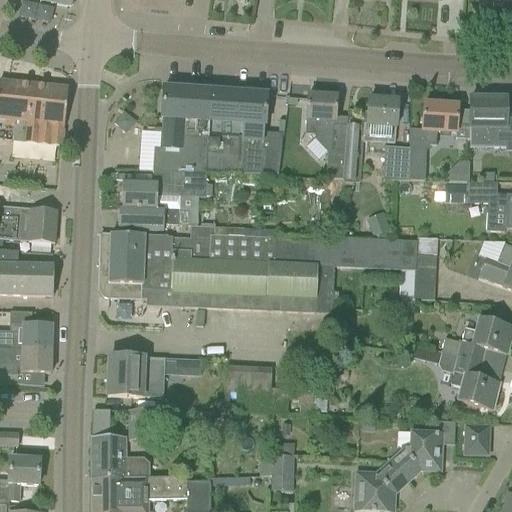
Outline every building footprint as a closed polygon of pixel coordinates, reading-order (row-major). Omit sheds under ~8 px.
[(27,0),(70,9),(71,0),(27,0)] [(0,121),(7,122),(7,127),(12,128),(11,143),(24,145),(40,147),(60,149),(67,92),(0,84),(0,121)] [(151,175),(205,176),(209,176),(212,133),(214,94),(162,91),(160,120),(161,120),(158,160),(152,159),(151,175)] [(266,97),(214,94),(212,133),(209,176),(277,176),(279,157),(280,138),(262,136),(263,127),(264,127),(264,117),(266,97)] [(317,123),(334,124),(336,100),(307,98),(306,122),(305,122),(304,137),(316,138),(317,123)] [(469,101),(468,150),(480,150),(493,150),(504,150),(504,154),(511,154),(511,111),(506,112),(506,102),(469,101)] [(365,130),(364,146),(378,147),(379,146),(392,147),(394,129),(395,129),(397,105),(367,102),(365,130)] [(457,108),(422,105),(420,133),(409,132),(408,151),(408,183),(424,183),(424,153),(428,148),(434,149),(435,136),(455,137),(457,108)] [(364,146),(365,130),(346,128),(344,155),(342,186),(359,187),(361,145),(364,146)] [(2,146),(1,159),(34,162),(35,149),(2,146)] [(408,184),(408,183),(408,151),(384,150),(382,184),(408,184)] [(344,155),(329,154),(326,154),(324,185),(342,186),(344,155)] [(3,162),(1,176),(50,181),(51,167),(3,162)] [(179,214),(179,200),(204,201),(205,176),(151,175),(151,186),(121,185),(120,212),(120,213),(155,215),(155,214),(179,214)] [(482,176),(482,185),(492,185),(492,176),(482,176)] [(496,186),(465,186),(465,206),(465,207),(486,207),(496,207),(496,197),(496,186)] [(465,206),(465,188),(444,187),(443,204),(443,206),(465,206)] [(443,204),(443,196),(435,195),(435,204),(443,204)] [(511,197),(496,197),(496,207),(486,207),(484,235),(502,236),(502,231),(511,232),(511,197)] [(55,215),(0,210),(0,242),(52,246),(55,215)] [(117,231),(137,231),(162,233),(162,229),(178,229),(179,214),(155,214),(155,215),(120,213),(120,212),(118,212),(117,231)] [(365,223),(371,240),(387,234),(381,217),(365,223)] [(213,243),(213,240),(213,231),(189,230),(189,242),(213,243)] [(97,292),(97,293),(97,294),(97,295),(98,295),(98,296),(98,297),(99,297),(99,298),(100,299),(101,300),(102,300),(102,301),(103,301),(104,301),(104,302),(105,302),(106,302),(141,303),(141,302),(145,303),(145,309),(165,310),(330,317),(330,307),(336,308),(337,296),(331,296),(332,274),(332,270),(399,273),(398,299),(400,299),(401,299),(411,299),(413,270),(414,270),(415,245),(275,239),(275,242),(213,240),(213,243),(189,242),(166,241),(166,240),(119,238),(99,237),(97,291),(97,292)] [(433,304),(435,242),(415,241),(415,245),(414,270),(413,270),(411,299),(413,299),(413,303),(433,304)] [(502,289),(511,293),(511,251),(502,247),(496,264),(485,260),(479,274),(477,280),(502,289)] [(51,300),(53,268),(32,268),(6,268),(7,255),(0,254),(0,298),(32,299),(51,300)] [(413,312),(413,303),(413,299),(411,299),(401,299),(400,312),(413,312)] [(112,319),(127,318),(127,306),(111,307),(112,319)] [(0,350),(50,352),(51,328),(30,327),(30,316),(9,315),(9,335),(0,334),(0,350)] [(464,332),(460,346),(434,339),(430,351),(441,353),(480,364),(483,353),(505,359),(511,333),(511,330),(494,326),(478,322),(474,335),(464,332)] [(0,386),(16,387),(17,371),(21,371),(21,376),(49,377),(50,352),(0,350),(0,386)] [(479,367),(440,356),(437,368),(441,374),(452,377),(449,387),(460,390),(456,405),(471,409),(491,414),(498,386),(497,386),(476,380),(479,367)] [(164,363),(108,360),(106,399),(162,402),(164,363)] [(179,363),(179,378),(199,379),(200,364),(179,363)] [(223,414),(298,418),(311,418),(312,414),(312,394),(269,392),(270,371),(225,369),(223,402),(223,414)] [(215,414),(223,414),(223,402),(216,401),(215,414)] [(154,444),(153,414),(126,415),(127,444),(154,444)] [(90,481),(148,481),(148,466),(142,461),(124,461),(124,441),(112,441),(112,427),(108,427),(108,415),(91,415),(91,441),(90,441),(90,481)] [(373,434),(373,422),(361,422),(360,434),(373,434)] [(464,458),(485,459),(485,432),(464,431),(464,448),(459,448),(459,454),(464,454),(464,458)] [(0,448),(15,449),(16,437),(0,436),(0,448)] [(400,453),(386,465),(406,487),(416,477),(416,475),(439,476),(440,438),(409,437),(408,450),(400,449),(400,453)] [(270,459),(293,460),(293,445),(271,444),(270,459)] [(292,483),(293,460),(270,459),(270,483),(292,483)] [(18,488),(36,489),(38,463),(8,461),(6,493),(6,503),(17,504),(18,488)] [(406,487),(386,465),(373,477),(353,475),(351,511),(392,511),(393,497),(395,497),(406,487)] [(90,481),(90,511),(143,511),(143,504),(184,503),(183,511),(207,511),(208,489),(208,486),(184,486),(184,481),(148,481),(90,481)] [(511,511),(511,500),(505,496),(500,505),(504,508),(501,511),(511,511)]
